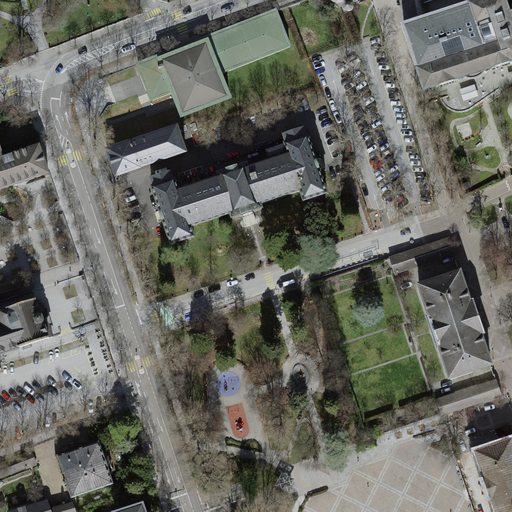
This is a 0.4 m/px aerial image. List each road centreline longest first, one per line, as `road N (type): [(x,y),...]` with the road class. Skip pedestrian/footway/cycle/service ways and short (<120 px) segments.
road 1 (residential): [(165,315),(451,213)]
road 2 (tertiary): [(57,85),(58,120),(127,328)]
road 3 (residential): [(451,213),(376,2)]
road 4 (tertiary): [(127,328),(189,511)]
road 5 (tertiary): [(161,28),(83,58),(57,85)]
